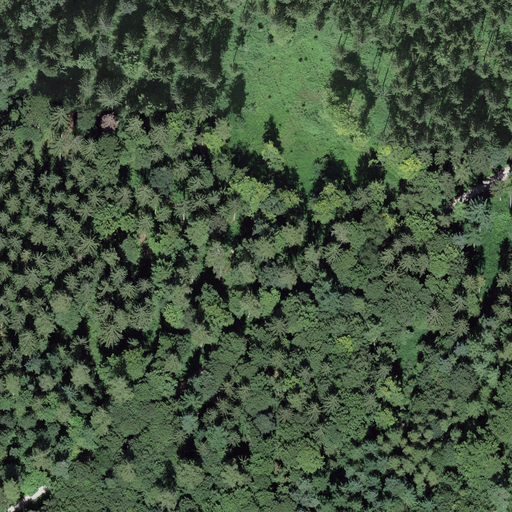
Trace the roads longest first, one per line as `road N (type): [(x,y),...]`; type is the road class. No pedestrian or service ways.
road 1 (track): [(9,511),(342,271),(511,168)]
road 2 (track): [(0,142),(160,0)]
road 3 (track): [(511,393),(461,468),(412,511)]
